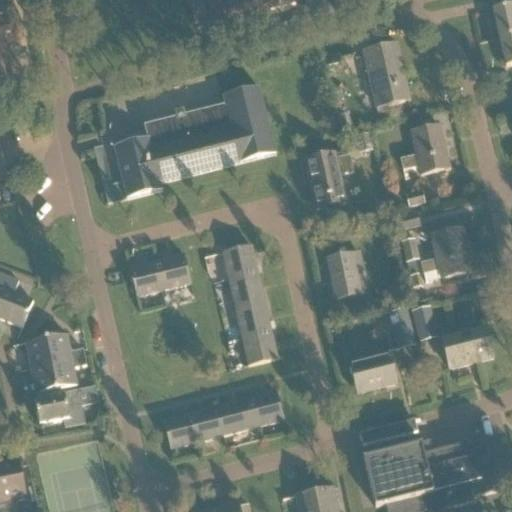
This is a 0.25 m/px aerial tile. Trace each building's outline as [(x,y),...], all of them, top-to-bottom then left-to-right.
[(213,0),(221,25),(294,3),(293,0),(213,0)] [(353,0),(333,0),(332,0),(335,13),(355,8),(353,0)] [(0,88),(7,87),(0,63),(0,46),(21,40),(11,8),(0,11),(0,88)] [(511,38),(511,8),(493,13),(499,41),(511,38)] [(511,38),(499,41),(506,69),(511,67),(511,38)] [(397,47),(364,55),(377,111),(410,103),(397,47)] [(338,56),(322,59),(326,78),(343,74),(338,56)] [(148,142),(114,151),(127,202),(163,193),(161,187),(253,164),(276,157),(259,90),(223,99),(225,107),(144,128),(148,142)] [(353,134),(348,115),(337,118),(342,137),(353,134)] [(403,173),(419,170),(421,178),(450,172),(440,129),(411,135),(417,159),(401,162),(403,173)] [(368,136),(358,138),(361,155),(372,152),(368,136)] [(336,162),(335,158),(306,164),(317,212),(345,206),(339,178),(354,175),(350,158),(336,162)] [(425,207),(422,194),(406,198),(409,211),(425,207)] [(115,196),(106,199),(108,207),(117,205),(115,196)] [(420,229),(417,216),(397,221),(400,234),(420,229)] [(421,266),(425,285),(470,275),(463,245),(466,245),(463,231),(431,239),(437,262),(421,266)] [(414,242),(402,245),(413,291),(421,289),(415,263),(418,263),(414,242)] [(222,256),(229,285),(259,278),(252,250),(222,256)] [(328,262),(336,303),(360,298),(355,276),(363,274),(359,256),(328,262)] [(183,258),(157,264),(164,294),(190,287),(183,258)] [(138,300),(164,294),(157,264),(131,270),(138,300)] [(259,278),(229,285),(235,313),(265,306),(259,278)] [(7,279),(0,295),(0,321),(23,331),(33,304),(14,297),(19,284),(7,279)] [(265,306),(235,313),(242,341),(271,334),(265,306)] [(438,340),(430,309),(411,313),(419,345),(438,340)] [(393,316),(389,317),(399,353),(414,349),(413,344),(405,313),(393,316)] [(493,361),(485,330),(475,333),(470,315),(458,318),(463,336),(442,341),(450,373),(493,361)] [(271,334),(242,341),(248,369),(278,363),(271,334)] [(31,372),(85,361),(83,353),(70,356),(67,338),(26,346),(31,372)] [(349,368),(357,397),(397,386),(390,358),(349,368)] [(85,361),(31,372),(36,398),(77,390),(74,372),(86,370),(85,361)] [(37,403),(35,404),(40,428),(65,423),(66,430),(83,427),(80,409),(97,406),(94,391),(66,398),(37,403)] [(276,394),(247,402),(255,431),(283,424),(276,394)] [(247,402),(220,409),(227,438),(255,431),(247,402)] [(220,409),(192,416),(200,445),(227,438),(220,409)] [(200,445),(192,416),(164,423),(172,453),(200,445)] [(386,511),(445,511),(474,505),(473,500),(505,492),(491,439),(424,456),(422,446),(363,461),(375,510),(386,507),(386,511)] [(17,464),(0,467),(0,511),(12,511),(11,504),(25,501),(17,464)] [(296,501),(298,511),(337,511),(333,492),(290,501),(290,502),(296,501)]
